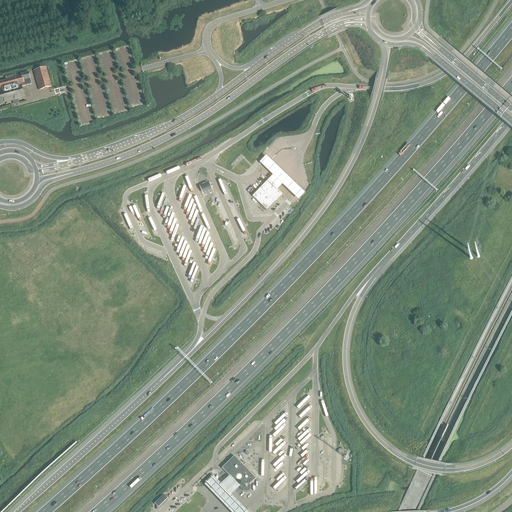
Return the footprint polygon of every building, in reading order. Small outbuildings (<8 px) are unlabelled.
[(39,90),(51,87),(46,67),(34,71),(39,90)] [(0,103),(6,102),(14,100),(14,102),(15,104),(17,103),(19,103),(18,102),(18,99),(24,97),(22,87),(32,84),(29,72),(15,76),(16,77),(14,78),(13,75),(13,76),(6,78),(6,77),(7,80),(0,81),(0,103)] [(275,174),(269,181),(278,190),(283,184),(300,199),(307,192),(267,155),(261,162),(275,174)] [(252,196),(266,210),(282,194),(278,190),(269,181),(268,180),(267,181),(252,196)] [(199,186),(203,193),(207,191),(211,189),(208,182),(203,184),(199,186)] [(511,277),(506,289),(474,351),(426,451),(421,462),(398,511),(419,511),(420,511),(438,472),(438,470),(441,464),(457,430),(463,415),(470,401),(500,342),(511,319),(511,314),(490,358),(462,414),(437,469),(432,467),(430,466),(435,455),(449,427),(448,426),(434,454),(429,466),(426,465),(423,463),(429,452),(476,352),(508,290),(511,282),(511,277)] [(240,487),(243,490),(245,491),(246,491),(247,491),(249,491),(250,490),(250,488),(250,487),(250,486),(249,484),(256,478),(234,456),(222,468),(230,476),(240,487)] [(213,477),(204,485),(230,511),(246,511),(231,495),(240,487),(230,476),(221,485),(213,477)] [(155,503),(158,508),(168,499),(164,494),(155,503)]
